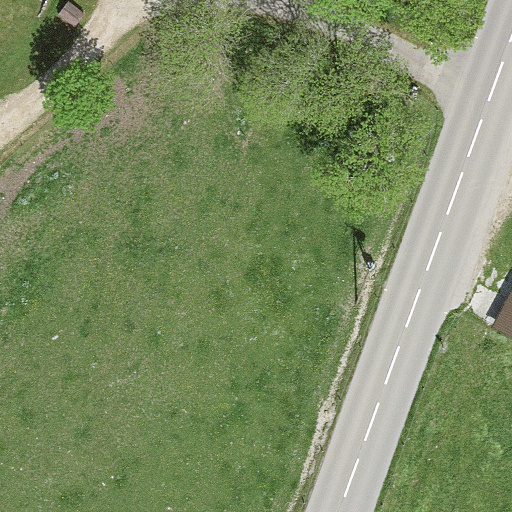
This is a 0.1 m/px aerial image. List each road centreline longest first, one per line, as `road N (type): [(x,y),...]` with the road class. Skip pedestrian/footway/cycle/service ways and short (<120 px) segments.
road 1 (secondary): [(340,511),(511,39)]
road 2 (track): [(292,0),(334,15),(511,126)]
